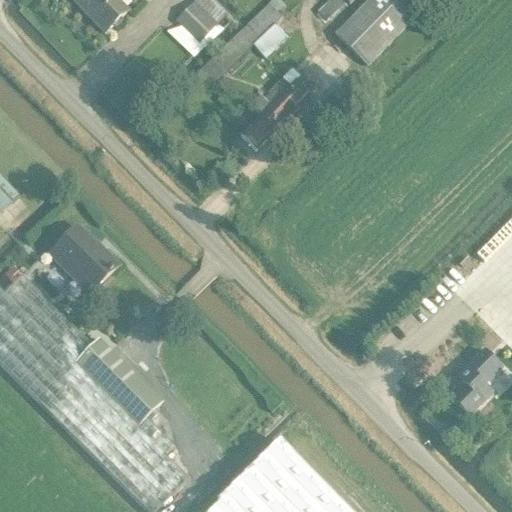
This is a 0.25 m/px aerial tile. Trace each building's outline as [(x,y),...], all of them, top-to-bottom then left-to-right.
[(69,0),(104,36),(127,15),(113,0),(69,0)] [(200,0),(191,9),(215,32),(228,18),(209,0),(200,0)] [(344,6),(337,0),(332,0),(318,15),(327,23),(344,6)] [(367,68),(423,11),(411,0),(372,0),(336,37),(367,68)] [(454,0),(423,0),(439,15),(454,0)] [(245,29),(195,77),(210,91),(224,77),(255,48),(276,28),(283,21),(278,15),(269,6),(245,29)] [(200,47),(215,32),(191,9),(177,25),(200,47)] [(276,28),(255,48),(268,62),(289,41),(276,28)] [(261,118),(241,139),(256,154),(312,97),(309,95),(315,88),(303,77),(297,83),(290,90),(272,107),(264,99),(262,98),(251,109),(261,118)] [(318,146),(350,114),(360,103),(346,90),(304,132),(318,146)] [(0,181),(0,216),(18,199),(0,181)] [(77,231),(53,255),(62,264),(59,268),(70,280),(74,276),(92,294),(119,268),(104,254),(99,259),(93,253),(96,250),(77,231)] [(92,351),(20,279),(3,295),(0,292),(0,366),(145,511),(159,511),(189,482),(137,430),(161,407),(99,344),(92,351)] [(485,389),(503,372),(485,354),(458,381),(462,385),(458,389),(462,394),(453,402),(471,420),(494,398),(485,389)] [(348,511),(282,445),(214,511),(348,511)]
